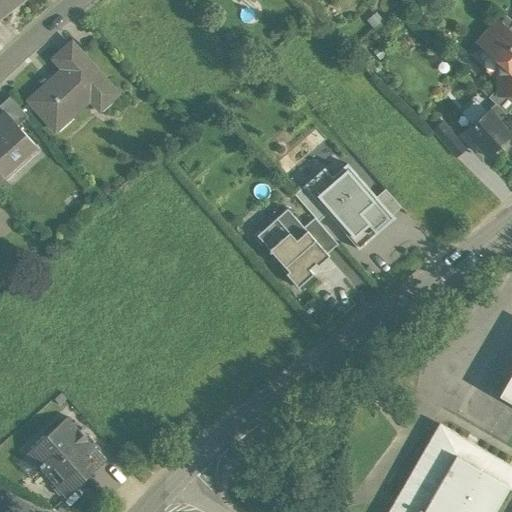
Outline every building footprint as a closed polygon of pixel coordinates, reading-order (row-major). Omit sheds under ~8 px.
[(0,0),(0,16),(18,3),(16,0),(0,0)] [(511,25),(511,21),(506,16),(498,25),(506,33),(511,25)] [(498,25),(480,44),(498,61),(499,86),(500,94),(511,93),(511,38),(506,33),(498,25)] [(64,69),(30,100),(58,131),(73,116),(72,114),(90,98),(99,109),(116,93),(71,43),(54,58),(64,69)] [(511,93),(500,94),(499,86),(488,98),(505,114),(511,106),(511,93)] [(27,115),(10,96),(0,104),(0,107),(5,113),(16,125),(27,115)] [(511,136),(487,110),(459,135),(474,152),(478,148),(486,158),(511,136)] [(5,113),(0,117),(0,174),(1,175),(34,145),(16,125),(5,113)] [(441,122),(431,131),(439,140),(449,131),(441,122)] [(465,150),(449,131),(439,140),(455,158),(465,150)] [(326,168),(306,186),(329,213),(360,250),(395,220),(393,218),(375,197),(349,166),(335,178),(326,168)] [(294,195),(318,223),(329,213),(306,186),(294,195)] [(375,197),(393,218),(403,209),(385,189),(375,197)] [(303,227),(286,209),(276,218),(288,232),(295,240),(306,231),(303,227)] [(288,232),(276,218),(256,236),(268,250),(288,232)] [(318,223),(314,218),(303,227),(306,231),(326,254),(337,244),(318,223)] [(306,231),(295,240),(288,232),(268,250),(283,266),(280,268),(297,288),(313,274),(309,269),(314,264),(316,266),(328,256),(326,254),(306,231)] [(511,371),(498,396),(511,403),(511,371)] [(67,416),(26,453),(27,455),(29,453),(39,464),(35,468),(37,470),(39,468),(64,497),(106,460),(67,416)] [(511,511),(511,467),(455,435),(456,434),(439,424),(388,511),(511,511)]
